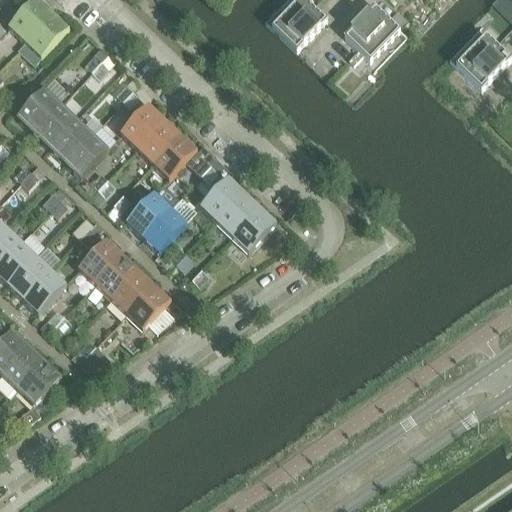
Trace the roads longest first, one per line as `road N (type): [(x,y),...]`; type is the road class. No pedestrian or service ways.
road 1 (residential): [(0,482),(325,253),(334,237),(327,206),(107,0)]
road 2 (secondary): [(500,359),(281,511)]
road 3 (secondary): [(342,511),(511,394)]
